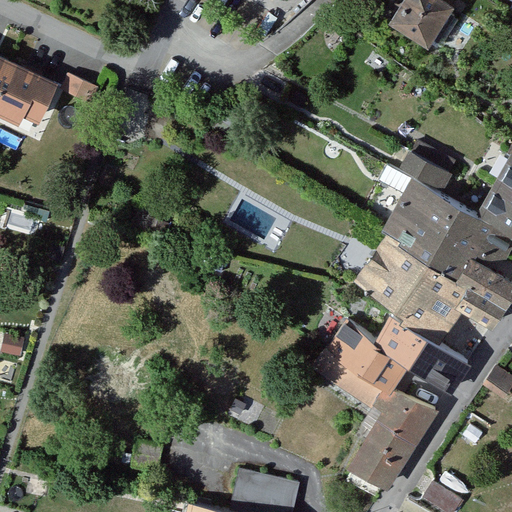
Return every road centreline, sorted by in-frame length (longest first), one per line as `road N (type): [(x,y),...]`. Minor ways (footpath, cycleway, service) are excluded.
road 1 (residential): [(0,4),(130,66),(148,62),(177,0)]
road 2 (residential): [(511,319),(385,511)]
